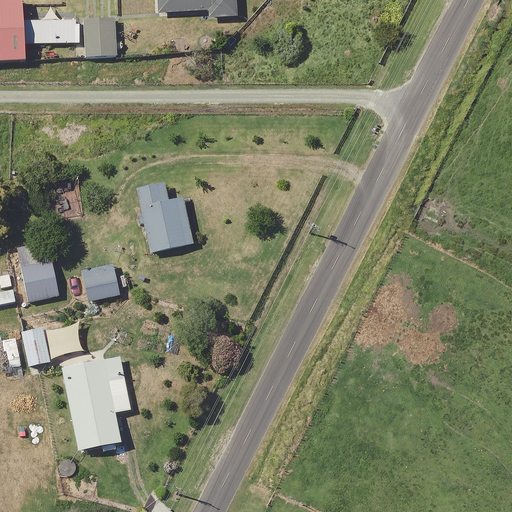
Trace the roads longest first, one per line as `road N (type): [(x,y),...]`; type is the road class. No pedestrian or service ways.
road 1 (unclassified): [(469,0),(208,511)]
road 2 (unknown): [(0,103),(345,101),(405,124)]
